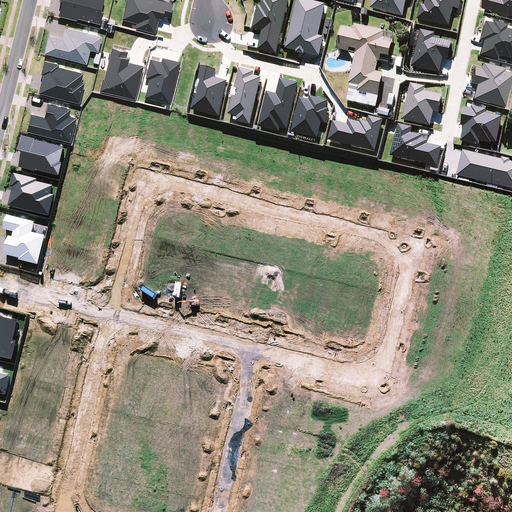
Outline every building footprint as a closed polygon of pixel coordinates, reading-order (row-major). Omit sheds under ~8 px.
[(394,34),(354,26),(353,31),(343,28),(338,50),(356,54),(349,85),(351,85),(347,102),(376,108),(383,75),(376,73),(378,61),(388,63),(394,34)] [(357,131),(349,128),(347,137),(355,139),(357,131)] [(507,263),(483,260),(477,303),(476,303),(473,324),(493,326),(495,306),(500,306),(502,297),(498,296),(500,277),(505,277),(507,263)] [(354,403),(308,399),(307,409),(300,408),(299,420),(323,422),(323,427),(317,427),(314,457),(338,459),(341,424),(352,425),(354,403)] [(332,473),(315,470),(313,485),(329,488),(332,473)] [(298,478),(282,473),(279,481),(276,480),(273,492),(277,493),(275,499),(284,501),(282,506),(288,508),(298,478)] [(333,489),(322,487),(321,494),(332,496),(333,489)] [(331,511),(333,500),(316,497),(313,511),(319,511),(331,511)]
